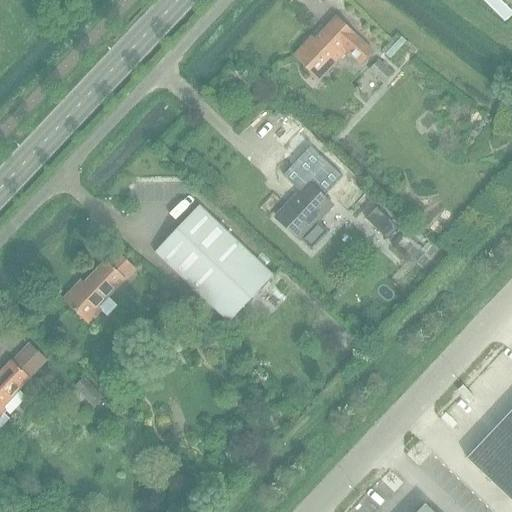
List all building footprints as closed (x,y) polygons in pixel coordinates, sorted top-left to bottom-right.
[(511,11),(500,0),(482,0),(504,21),(511,12),(511,11)] [(361,64),(373,52),(355,35),(356,35),(336,16),(315,39),(312,37),(294,56),(318,79),(346,50),(361,64)] [(392,73),(377,59),(368,69),(382,83),(392,73)] [(271,136),(283,147),(302,165),(321,144),(302,126),(300,128),(289,117),(271,136)] [(328,231),(318,221),(333,206),(309,183),(276,217),(300,240),(301,238),(311,248),(328,231)] [(228,322),(273,275),(199,205),(154,252),(228,322)] [(376,207),(365,218),(387,239),(398,228),(376,207)] [(115,250),(106,260),(84,283),(81,280),(63,299),(88,323),(100,310),(97,307),(134,269),(115,250)] [(179,302),(162,287),(153,297),(170,312),(179,302)] [(0,426),(9,417),(3,412),(5,410),(2,407),(47,360),(27,342),(0,370),(0,426)] [(100,396),(83,378),(74,387),(91,404),(100,396)] [(511,409),(466,458),(511,501),(511,409)] [(434,511),(425,503),(417,511),(434,511)]
